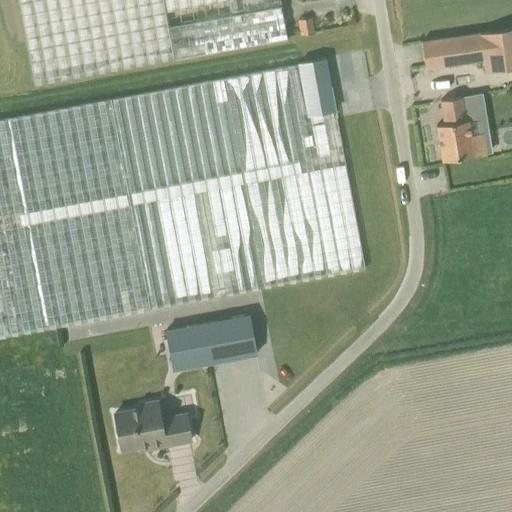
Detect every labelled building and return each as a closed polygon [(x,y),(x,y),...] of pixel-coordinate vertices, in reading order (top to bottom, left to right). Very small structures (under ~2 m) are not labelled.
[(17,0),(34,86),(285,39),(278,0),(17,0)] [(300,36),(314,33),(311,18),(297,20),(300,36)] [(482,60),(484,73),(511,68),(511,28),(421,42),(425,69),(482,60)] [(0,336),(364,268),(325,59),(0,119),(0,336)] [(466,120),(462,97),(440,100),(444,124),(436,125),(442,161),(488,153),(484,132),(470,135),(467,120),(466,120)] [(248,315),(165,330),(173,369),(255,354),(248,315)] [(156,401),(138,404),(139,406),(113,410),(120,449),(139,446),(139,450),(190,440),(186,415),(159,420),(156,401)]
